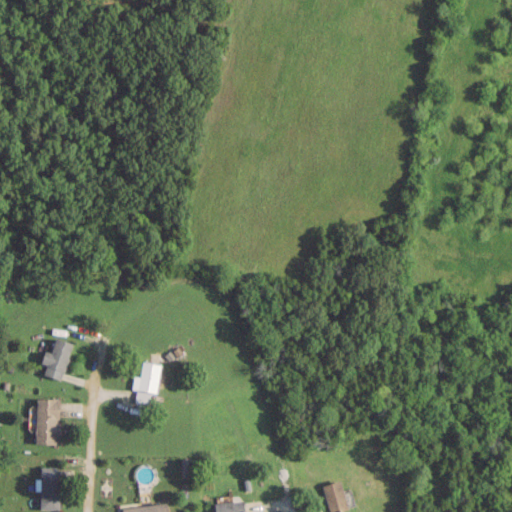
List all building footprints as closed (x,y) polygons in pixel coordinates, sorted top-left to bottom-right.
[(72,342),(55,336),(50,350),(45,349),(40,361),(46,363),(43,372),(59,378),(72,342)] [(139,375),(133,374),(130,388),(155,393),(160,362),(142,359),(139,375)] [(59,397),(36,396),(35,442),(58,443),(59,397)] [(59,508),(59,466),(39,466),(39,508),(59,508)] [(322,484),(329,511),(336,511),(348,508),(339,479),(322,484)] [(214,502),(214,511),(244,511),(243,499),(214,502)] [(121,507),(121,511),(167,511),(166,502),(121,507)]
